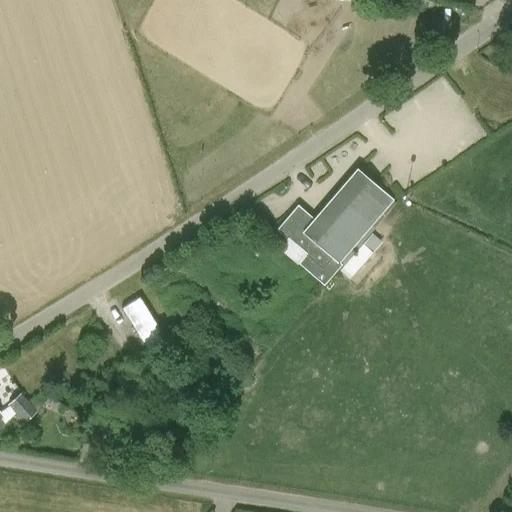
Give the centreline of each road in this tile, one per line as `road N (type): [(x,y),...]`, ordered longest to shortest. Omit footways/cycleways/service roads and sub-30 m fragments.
road 1 (unclassified): [(0,343),(208,218),(511,11)]
road 2 (unclassified): [(347,511),(0,458)]
